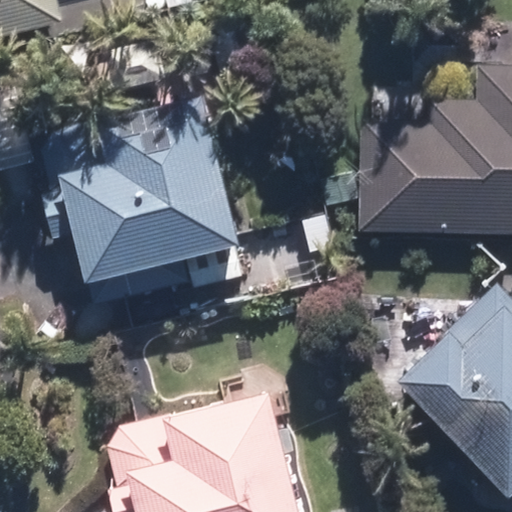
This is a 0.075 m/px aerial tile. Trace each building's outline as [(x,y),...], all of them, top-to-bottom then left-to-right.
[(0,0),(0,31),(66,16),(62,0),(0,0)] [(371,116),(368,222),(511,225),(511,62),(487,62),(486,97),(439,95),(439,118),(371,116)] [(16,77),(0,80),(0,160),(33,153),(16,77)] [(61,123),(103,298),(196,275),(189,248),(250,234),(214,86),(61,123)] [(511,289),(506,283),(415,369),(511,470),(511,289)] [(317,511),(285,382),(134,418),(119,446),(134,511),(317,511)]
